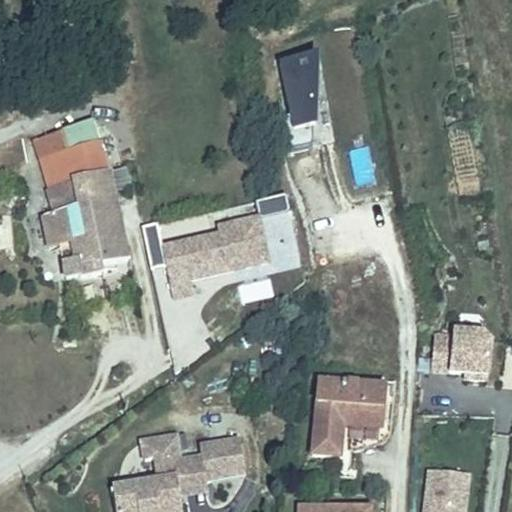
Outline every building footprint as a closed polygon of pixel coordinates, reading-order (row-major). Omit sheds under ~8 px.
[(317,59),(279,67),(289,119),(275,122),(282,152),(311,147),(310,132),(317,130),(317,59)] [(62,138),(26,149),(47,218),(64,283),(68,293),(82,288),(80,281),(128,267),(94,150),(68,158),(62,138)] [(356,192),(376,187),(367,147),(346,152),(356,192)] [(258,204),(261,220),(289,215),(286,199),(258,204)] [(258,221),(218,230),(220,238),(163,250),(174,303),(193,298),(190,284),(269,267),(258,221)] [(433,336),(430,374),(487,379),(490,344),(482,335),(453,332),(452,338),(433,336)] [(323,387),(319,459),(347,459),(348,430),(386,430),(389,389),(323,387)] [(177,459),(174,435),(139,439),(141,457),(152,455),(155,478),(144,479),(106,485),(109,511),(178,511),(176,495),(181,489),(177,459)] [(202,445),(203,455),(206,478),(246,472),(242,439),(202,445)] [(155,478),(152,455),(141,457),(144,479),(155,478)] [(206,478),(203,455),(177,459),(181,489),(176,495),(208,490),(206,478)] [(464,511),(468,478),(427,474),(422,511),(464,511)]
